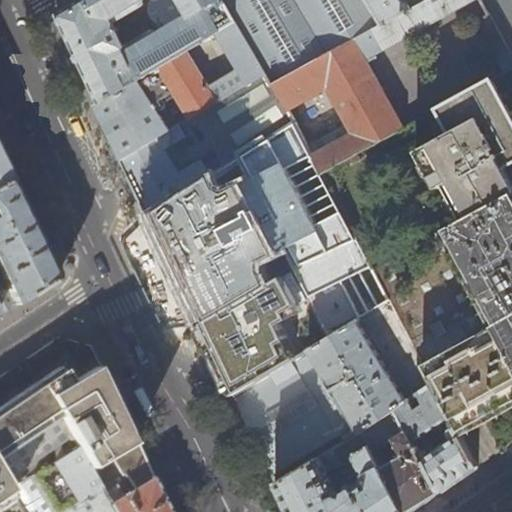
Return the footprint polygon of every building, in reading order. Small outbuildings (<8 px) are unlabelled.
[(139,79),(161,66),(236,21),(223,0),(80,0),(56,15),(78,61),(99,104),(139,79)] [(223,0),(236,21),(274,86),(275,85),(383,26),(367,0),(223,0)] [(428,0),(383,26),(275,85),(288,111),(326,90),(351,135),(312,156),(321,173),(403,128),(362,54),(375,56),(476,0),(428,0)] [(367,0),(383,26),(428,0),(367,0)] [(483,24),(496,50),(505,45),(491,20),(483,24)] [(274,86),(236,21),(161,66),(191,117),(197,113),(227,166),(294,122),(288,111),(275,85),(274,86)] [(121,159),(170,130),(157,108),(161,106),(158,101),(154,104),(139,79),(99,104),(96,106),(118,152),(121,159)] [(511,194),(511,116),(511,118),(490,80),(439,109),(453,133),(417,153),(437,190),(445,186),(464,222),(511,194)] [(312,156),(294,122),(227,166),(211,176),(149,217),(172,267),(200,323),(294,270),(329,337),(389,302),(374,272),(321,173),(312,156)] [(170,130),(121,159),(135,187),(143,205),(149,217),(211,176),(202,160),(180,174),(166,149),(187,136),(180,124),(170,130)] [(0,160),(0,186),(10,181),(0,160)] [(35,234),(10,181),(0,186),(0,312),(44,285),(56,278),(35,234)] [(511,194),(464,222),(374,272),(389,302),(434,385),(457,428),(468,422),(480,416),(501,451),(511,443),(511,194)] [(234,394),(329,337),(294,270),(200,323),(205,334),(234,394)] [(434,385),(389,302),(329,337),(234,394),(253,434),(272,474),(356,425),(361,434),(362,433),(395,411),(408,402),(417,396),(434,385)] [(0,376),(0,511),(16,501),(0,475),(0,455),(56,417),(87,468),(134,441),(131,434),(89,346),(74,342),(57,338),(6,372),(0,376)] [(395,411),(441,493),(459,480),(478,467),(457,428),(434,385),(417,396),(423,406),(415,411),(408,402),(395,411)] [(362,433),(404,511),(413,511),(438,495),(441,493),(395,411),(362,433)] [(113,511),(87,468),(56,417),(0,455),(0,475),(16,501),(22,511),(113,511)] [(404,511),(362,433),(361,434),(277,484),(290,511),(404,511)] [(113,511),(168,511),(165,506),(140,452),(134,441),(87,468),(113,511)]
